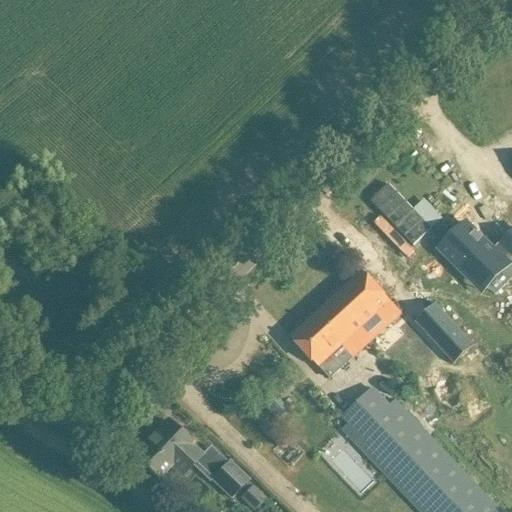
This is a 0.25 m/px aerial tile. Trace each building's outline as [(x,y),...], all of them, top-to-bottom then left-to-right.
[(487,288),(511,262),(511,251),(503,243),(502,243),(503,244),(495,253),(467,224),(441,249),(459,268),(463,264),(487,288)] [(511,233),(503,243),(511,251),(511,233)] [(364,273),(292,338),(317,366),(321,363),(332,375),(352,357),(353,359),(402,314),(364,273)] [(436,304),(415,323),(454,365),(475,346),(436,304)] [(511,429),(416,327),(387,354),(511,487),(511,429)] [(349,427),(344,432),(420,511),(505,511),(398,401),(392,406),(374,387),(341,419),(349,427)] [(182,479),(202,457),(167,423),(134,457),(157,480),(169,467),(182,479)] [(250,480),(229,461),(210,481),(214,485),(231,501),(250,480)] [(240,500),(251,511),(254,511),(265,501),(251,488),(240,500)]
